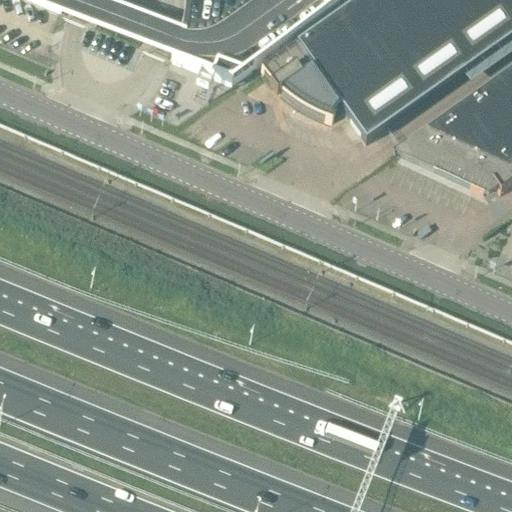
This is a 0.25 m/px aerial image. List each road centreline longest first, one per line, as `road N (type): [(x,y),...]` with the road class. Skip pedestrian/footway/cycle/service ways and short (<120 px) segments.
road 1 (secondary): [(511,316),(0,94)]
road 2 (motorway): [(511,505),(0,303)]
road 3 (motorway): [(315,511),(0,392)]
road 4 (motorway): [(0,464),(114,511)]
